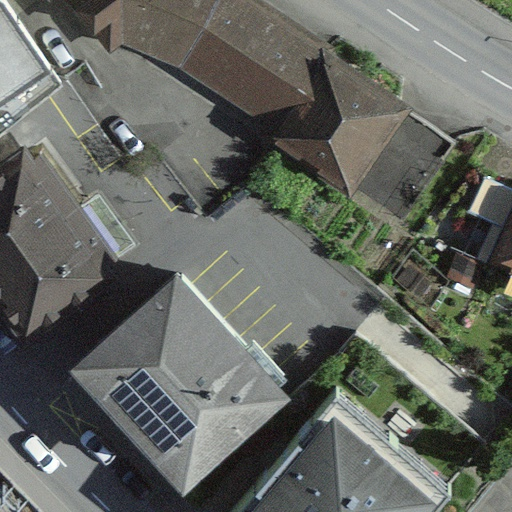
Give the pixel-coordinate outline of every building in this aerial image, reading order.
[(0,0),(0,119),(6,115),(0,106),(0,103),(53,65),(5,0),(0,0)] [(188,62),(279,124),(271,136),(349,185),(394,214),(443,137),(398,109),(408,92),(331,43),(328,47),(257,0),(84,0),(124,51),(134,43),(188,62)] [(0,258),(95,188),(52,132),(44,139),(35,127),(0,153),(0,258)] [(137,244),(95,188),(0,258),(0,280),(32,323),(137,244)] [(480,280),(489,256),(462,244),(452,269),(480,280)] [(178,468),(276,380),(174,267),(76,355),(178,468)] [(436,511),(469,473),(356,377),(241,511),(436,511)]
